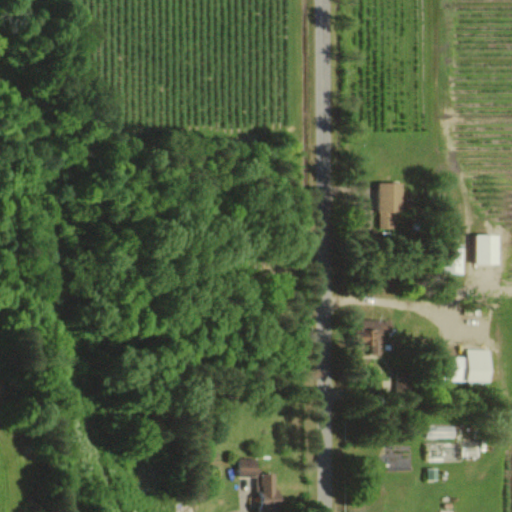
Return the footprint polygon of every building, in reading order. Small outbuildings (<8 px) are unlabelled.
[(377,227),(401,227),(402,182),(377,182),(377,227)] [(499,264),(499,234),(476,234),(475,263),(499,264)] [(462,272),(461,255),(443,256),(444,273),(462,272)] [(386,319),(359,318),(358,339),(369,339),(368,354),(384,355),(386,319)] [(491,349),(467,348),(467,357),(454,356),(453,380),(490,381),(491,349)] [(453,436),(453,425),(425,426),(426,437),(453,436)] [(257,458),(237,458),(237,476),(259,476),(257,511),(281,511),(282,489),(274,488),(275,473),(257,472),(257,458)]
